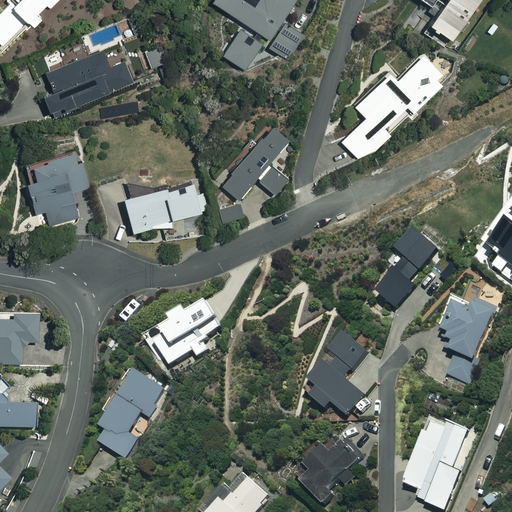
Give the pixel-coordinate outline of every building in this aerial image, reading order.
[(26,21),(34,30),(45,19),(36,10),(45,2),(50,7),(57,0),(8,0),(9,1),(0,9),(0,42),(2,44),(26,21)] [(282,20),(295,0),(214,0),(244,21),(221,54),(247,72),(266,45),(287,59),(304,35),(282,20)] [(443,0),(428,21),(452,38),(479,0),(443,0)] [(109,64),(102,48),(46,70),(53,88),(43,92),(53,117),(75,109),(73,104),(132,81),(124,58),(109,64)] [(449,80),(422,53),(397,77),(389,69),(354,103),(365,115),(340,139),(361,161),(389,133),(383,127),(406,105),(414,113),(449,80)] [(258,138),(253,134),(227,167),(231,171),(222,183),(239,197),(255,177),(268,162),(289,136),(271,122),(258,138)] [(49,223),(78,216),(75,203),(78,203),(75,189),(88,186),(80,150),(33,162),(37,177),(27,179),(35,212),(45,209),(49,223)] [(288,179),(268,162),(255,177),(276,194),(288,179)] [(131,228),(153,224),(171,225),(170,215),(206,209),(201,182),(168,188),(167,183),(124,191),(131,228)] [(242,214),(239,202),(219,207),(222,220),(242,214)] [(511,205),(483,245),(511,266),(511,205)] [(440,248),(419,231),(394,263),(400,268),(379,294),(397,309),(416,285),(413,282),(440,248)] [(224,328),(208,298),(174,316),(177,321),(147,337),(158,357),(165,353),(171,365),(196,351),(198,357),(223,344),(217,332),(224,328)] [(442,328),(446,330),(441,340),(446,343),(444,347),(457,352),(448,375),(471,385),(481,363),(476,361),(498,309),(476,300),(472,308),(454,301),(442,328)] [(37,342),(37,313),(0,313),(0,363),(21,363),(20,342),(37,342)] [(350,417),(367,397),(348,381),(370,354),(349,337),(334,355),(342,362),(335,371),(328,365),(313,384),(317,388),(315,391),(319,395),(314,400),(328,412),(335,405),(350,417)] [(167,389),(137,370),(102,425),(109,430),(101,442),(127,459),(139,440),(130,434),(143,413),(149,417),(167,389)] [(0,425),(36,426),(36,401),(3,401),(3,389),(7,389),(7,377),(0,376),(0,425)] [(449,426),(430,418),(423,435),(425,435),(405,483),(421,490),(418,498),(445,510),(461,471),(460,470),(475,433),(450,423),(449,426)] [(345,443),(339,437),(327,447),(324,443),(305,461),(308,464),(297,473),(325,503),(338,491),(334,486),(341,479),(347,486),(356,477),(351,472),(366,458),(349,439),(345,443)] [(0,445),(0,486),(10,477),(0,467),(0,457),(6,452),(0,445)] [(232,488),(227,484),(200,511),(258,511),(272,498),(246,473),(232,488)]
